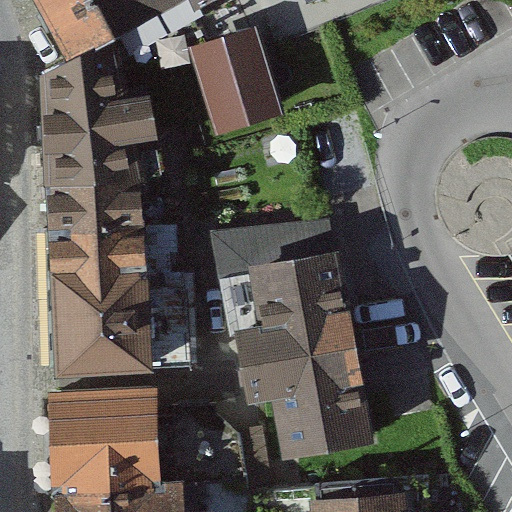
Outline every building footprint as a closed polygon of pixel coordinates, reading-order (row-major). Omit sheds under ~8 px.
[(40,0),(70,60),(73,68),(117,65),(110,36),(119,31),(132,62),(177,54),(178,58),(198,50),(198,53),(209,50),(181,0),(195,0),(199,6),(208,0),(40,0)] [(209,50),(198,53),(221,124),(276,107),(254,35),(209,50)] [(45,71),(49,186),(139,179),(131,139),(154,134),(148,102),(124,106),(117,65),(73,68),(70,60),(45,71)] [(49,186),(53,230),(142,227),(138,192),(147,192),(146,179),(139,179),(49,186)] [(330,223),(214,233),(223,281),(227,281),(233,319),(242,318),(255,394),(278,390),(289,451),(369,437),(330,223)] [(57,322),(59,368),(196,363),(194,309),(185,309),(184,293),(182,293),(182,275),(169,275),(168,252),(177,251),(176,225),(142,227),(53,230),(55,276),(57,322)] [(59,390),(62,494),(156,490),(155,485),(179,484),(190,483),(246,478),(244,463),(239,432),(217,414),(217,403),(173,405),(174,424),(155,425),(153,387),(59,390)] [(260,430),(239,432),(244,463),(265,459),(260,430)] [(426,511),(428,475),(316,484),(317,511),(426,511)] [(249,511),(247,490),(246,478),(190,483),(192,511),(249,511)] [(156,490),(62,494),(63,511),(180,511),(179,484),(155,485),(156,490)] [(317,511),(316,484),(247,490),(249,511),(317,511)]
